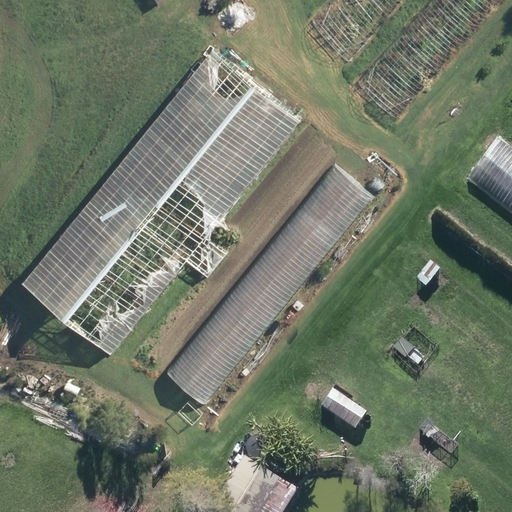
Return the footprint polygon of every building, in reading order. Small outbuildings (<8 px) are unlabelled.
[(328,0),(307,23),(347,60),(402,0),(328,0)] [(430,0),(357,81),(398,118),(505,0),(430,0)] [(272,77),(217,41),(32,274),(80,311),(123,346),(190,259),(214,276),(234,248),(214,235),(308,113),(272,77)] [(337,166),(166,373),(208,408),(379,200),(337,166)] [(297,479),(247,449),(211,506),(220,511),(264,511),(271,501),(281,507),(297,479)] [(92,474),(66,454),(52,471),(78,491),(92,474)]
